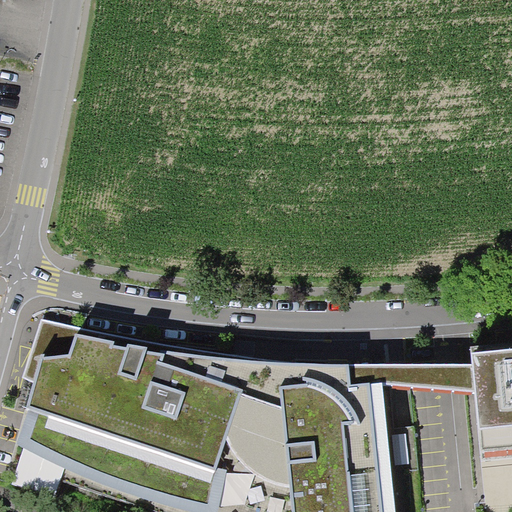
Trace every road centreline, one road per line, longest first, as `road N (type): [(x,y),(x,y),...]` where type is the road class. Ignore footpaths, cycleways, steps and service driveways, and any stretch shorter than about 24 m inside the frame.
road 1 (residential): [(11,284),(279,329),(511,308)]
road 2 (residential): [(66,0),(11,284)]
